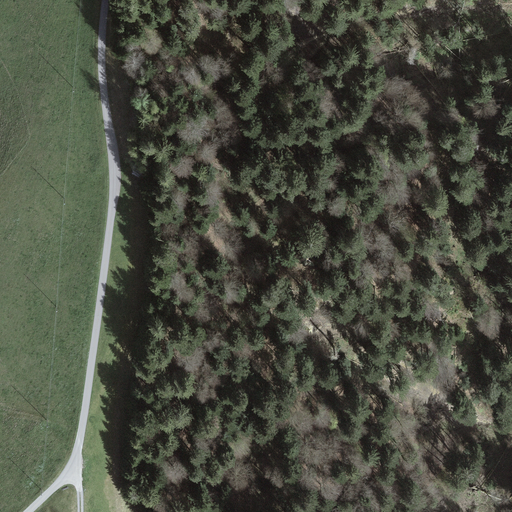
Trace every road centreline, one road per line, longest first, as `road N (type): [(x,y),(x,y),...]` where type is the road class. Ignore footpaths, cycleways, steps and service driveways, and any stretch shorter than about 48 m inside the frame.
road 1 (track): [(27,511),(77,457),(113,172)]
road 2 (track): [(113,172),(103,76),(106,0)]
